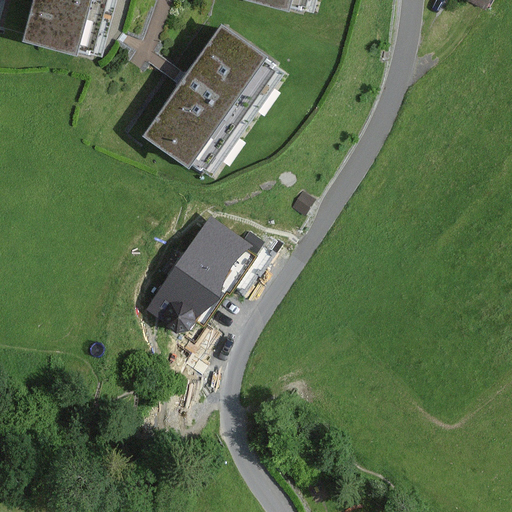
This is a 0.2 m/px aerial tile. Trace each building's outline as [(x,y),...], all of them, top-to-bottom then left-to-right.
[(101,58),(116,0),(32,0),(20,44),(77,60),(79,52),(101,58)] [(314,13),(317,0),(239,0),(288,13),(289,7),(314,13)] [(488,0),(463,0),(483,11),(488,0)] [(209,174),(282,71),(266,60),(270,56),(222,23),(187,74),(181,70),(178,76),(174,81),(179,85),(143,136),(189,168),(192,163),(209,174)] [(304,192),(292,207),(304,216),(316,200),(304,192)] [(252,246),(211,218),(147,311),(164,322),(165,327),(176,334),(189,332),(196,321),(203,326),(226,292),(229,294),(255,257),(248,252),(252,246)]
